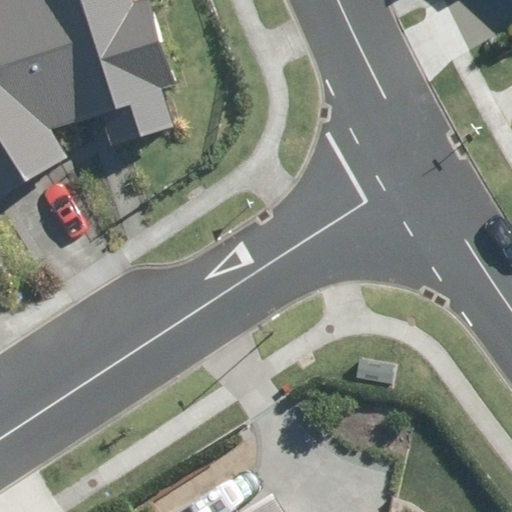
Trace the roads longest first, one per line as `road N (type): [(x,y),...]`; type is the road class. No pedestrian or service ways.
road 1 (residential): [(0,439),(396,182)]
road 2 (residential): [(396,182),(511,349)]
road 3 (residential): [(324,0),(396,182)]
